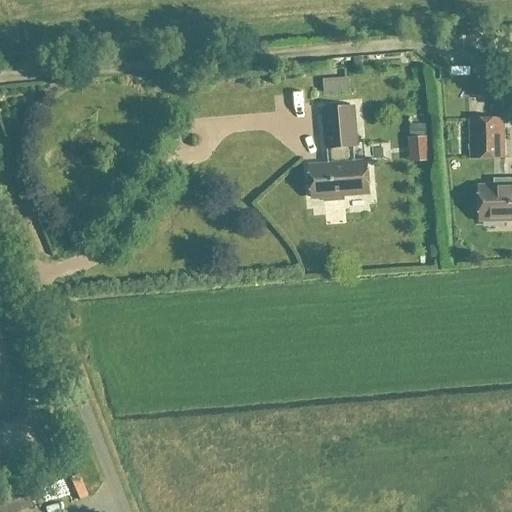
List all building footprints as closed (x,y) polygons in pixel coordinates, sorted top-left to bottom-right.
[(348,81),(324,82),(325,95),(349,93),(348,81)] [(331,166),(308,167),(310,199),(322,198),(323,203),(343,202),(343,197),(368,195),(366,163),(354,164),(353,148),(356,148),(353,108),(323,110),(326,150),(330,150),(331,166)] [(468,119),(469,159),(503,159),(502,118),(468,119)] [(410,125),(411,137),(427,136),(426,124),(410,125)] [(511,221),(510,179),(493,179),(493,187),(479,187),(480,221),(511,221)] [(22,484),(0,492),(0,511),(19,511),(31,507),(22,484)]
